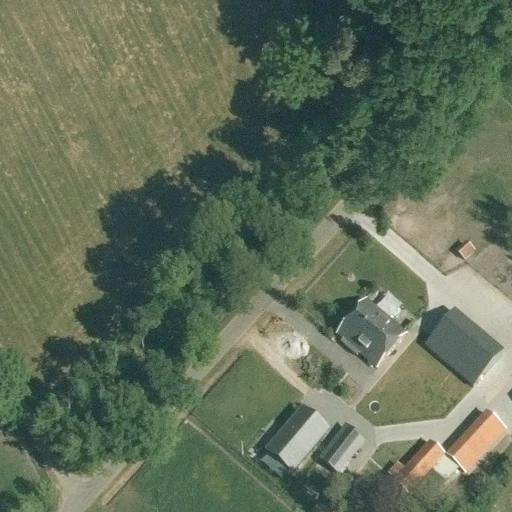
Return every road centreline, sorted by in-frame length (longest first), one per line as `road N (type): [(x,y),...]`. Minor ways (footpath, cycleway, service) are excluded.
road 1 (unclassified): [(80,497),(372,191)]
road 2 (unclassified): [(372,191),(286,0)]
road 3 (unclassified): [(372,191),(511,35)]
road 4 (unclassified): [(80,497),(0,357)]
